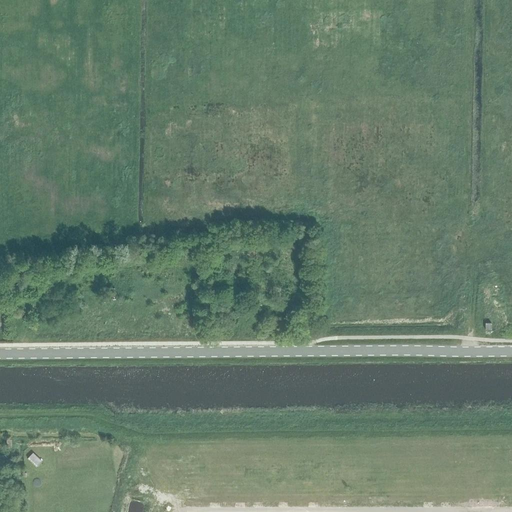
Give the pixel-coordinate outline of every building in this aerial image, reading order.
[(39,465),(44,459),(35,451),(30,457),(39,465)] [(413,474),(413,479),(419,479),(419,483),(434,483),(434,451),(419,451),(419,474),(413,474)] [(434,483),(434,484),(449,484),(449,480),(456,480),(456,475),(449,475),(449,451),(434,451),(434,483)] [(493,451),(493,485),(508,485),(508,479),(511,478),(511,473),(508,474),(508,451),(493,451)] [(208,454),(208,488),(224,488),(224,482),(230,482),(230,477),(224,477),(224,454),(208,454)] [(243,476),(243,481),(249,481),(249,485),(264,485),(264,454),(249,454),(249,476),(243,476)] [(264,485),(264,487),(279,487),(279,483),(285,483),(285,478),(279,478),(279,454),(264,454),(264,485)] [(298,477),(298,482),(304,482),(304,488),(320,488),(320,454),(304,454),(304,477),(298,477)]
